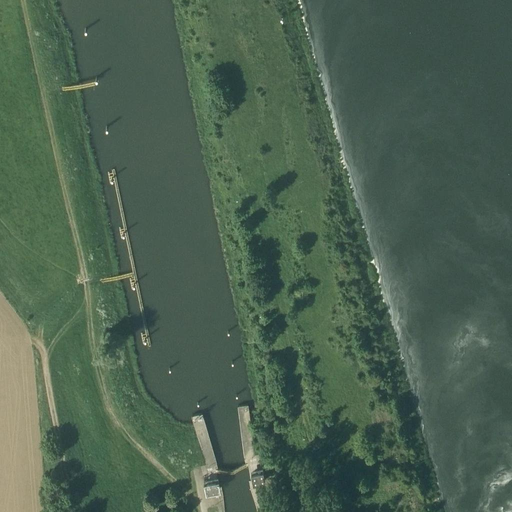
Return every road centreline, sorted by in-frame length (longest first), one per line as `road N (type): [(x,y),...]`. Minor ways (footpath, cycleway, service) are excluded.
road 1 (track): [(86,282),(26,0)]
road 2 (track): [(70,511),(42,357)]
